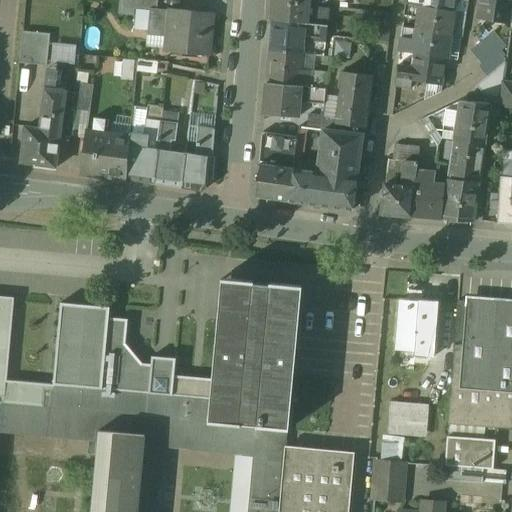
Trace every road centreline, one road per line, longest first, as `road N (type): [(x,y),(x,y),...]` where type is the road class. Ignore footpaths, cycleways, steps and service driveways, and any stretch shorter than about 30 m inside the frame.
road 1 (residential): [(363,238),(389,135),(456,89),(469,0)]
road 2 (tertiary): [(0,190),(228,222)]
road 3 (residential): [(249,0),(228,222)]
road 4 (tertiary): [(363,238),(511,250)]
road 5 (tertiary): [(228,222),(363,238)]
